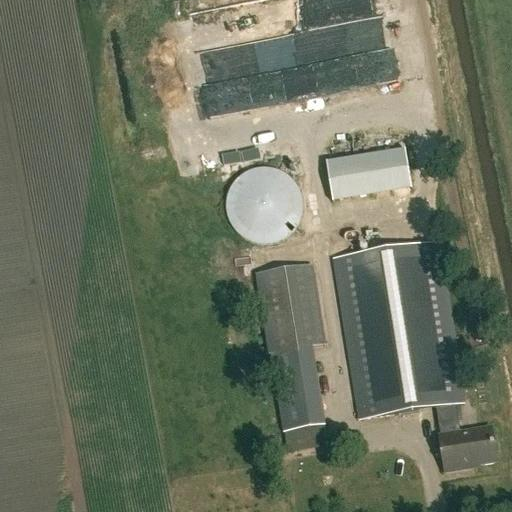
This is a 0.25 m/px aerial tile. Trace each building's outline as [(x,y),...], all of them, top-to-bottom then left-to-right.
[(177,58),(259,44),(253,14),(172,28),(177,58)] [(369,33),(388,29),(386,19),(368,22),(369,33)] [(412,191),(405,151),(326,164),(333,204),(412,191)] [(225,206),(225,209),(225,213),(226,215),(227,219),(228,223),(230,227),(232,230),(234,233),(236,235),(239,238),(242,241),(246,243),(249,244),(253,246),(257,247),(260,247),(264,247),(268,247),(272,246),(275,245),(279,244),(283,242),(285,241),(288,238),(291,235),(292,234),(294,232),(296,229),(297,227),(299,223),(300,221),(301,217),(302,213),(302,211),(302,209),(302,205),(301,202),(300,198),(299,194),(298,192),(296,188),(294,185),(291,182),(289,180),(286,178),(283,176),(279,174),(274,172),(270,171),(266,170),(264,170),(260,171),(256,171),(252,172),(248,174),(244,176),(242,177),(239,179),(236,182),(233,185),(232,187),(230,191),(228,194),(227,197),(226,201),(225,205),(225,206)] [(203,205),(204,225),(218,224),(217,205),(203,205)] [(459,406),(435,249),(338,264),(362,422),(437,411),(441,439),(438,439),(443,475),(463,472),(463,468),(494,463),(489,429),(457,434),(453,407),(459,406)] [(324,347),(312,267),(255,276),(267,356),(272,355),(284,434),(324,428),(313,349),(324,347)]
